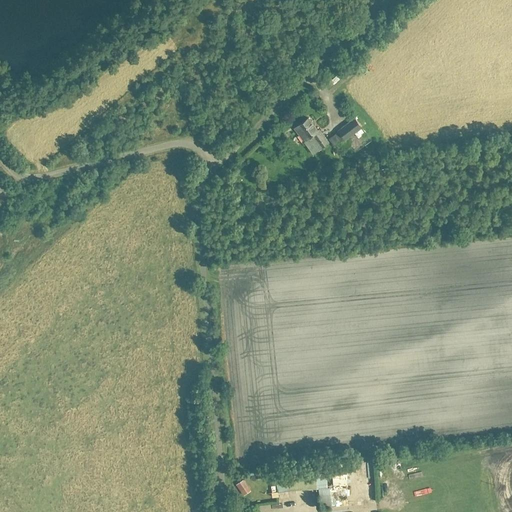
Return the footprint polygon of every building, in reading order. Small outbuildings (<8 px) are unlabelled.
[(316,70),(322,74),(327,68),(321,63),(316,70)] [(308,118),(294,128),(313,154),(328,143),(319,130),(317,130),(308,118)] [(338,130),(345,139),(361,126),(355,118),(338,130)] [(256,471),(256,477),(257,480),(275,478),(276,485),(272,485),(272,492),(269,493),(270,501),(279,500),(278,492),(322,488),(321,483),(320,483),(319,474),(315,474),(314,466),(256,471)] [(241,487),(248,483),(244,476),(237,479),(241,487)]
